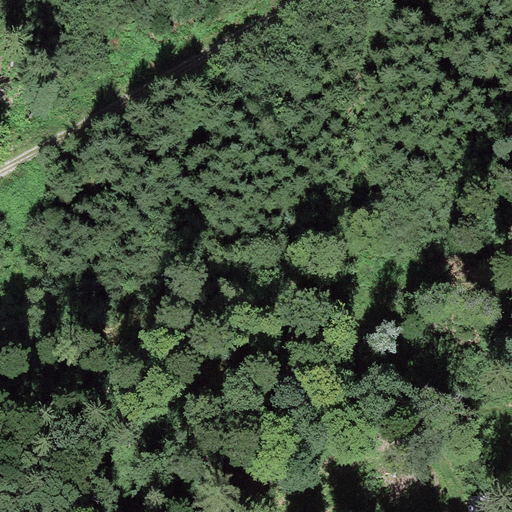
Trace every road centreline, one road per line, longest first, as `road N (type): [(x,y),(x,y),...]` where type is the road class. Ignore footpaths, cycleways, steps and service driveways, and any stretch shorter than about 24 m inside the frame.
road 1 (track): [(481,421),(402,357),(354,262),(368,0)]
road 2 (track): [(0,168),(295,0)]
road 3 (track): [(402,357),(383,453),(309,511)]
road 4 (track): [(511,416),(383,453)]
